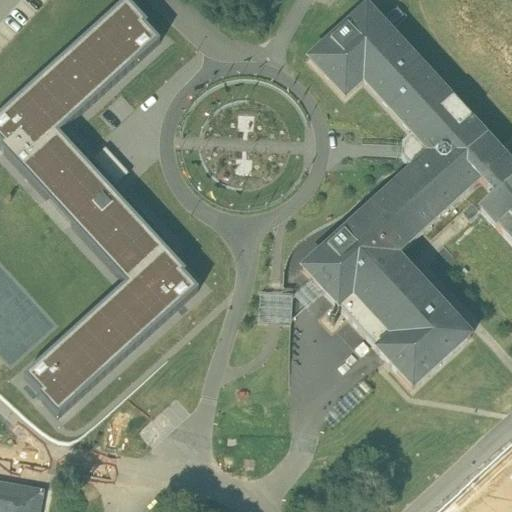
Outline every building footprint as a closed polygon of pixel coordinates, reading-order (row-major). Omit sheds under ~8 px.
[(511,0),(444,0),(423,20),(511,122),(511,0)] [(147,27),(126,4),(0,119),(0,268),(56,328),(12,369),(57,424),(200,291),(61,138),(159,45),(144,29),(147,27)] [(403,184),(303,271),(412,392),(470,340),(396,258),(479,182),(494,199),(480,212),(511,247),(511,168),(470,123),(471,122),(452,101),(451,102),(367,9),(309,61),(345,101),(363,84),(412,138),(402,148),(402,156),(401,163),(400,164),(399,179),(403,184)] [(275,296),(260,296),(259,326),(274,327),(291,328),(292,298),(275,296)] [(39,511),(43,493),(0,485),(0,511),(39,511)]
